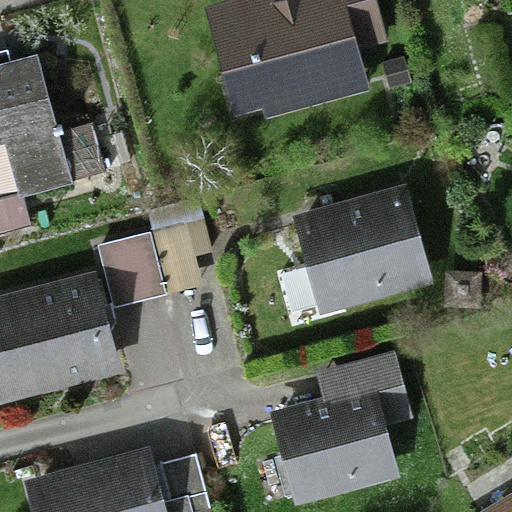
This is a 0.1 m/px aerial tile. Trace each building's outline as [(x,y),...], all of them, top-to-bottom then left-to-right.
[(308,7),(306,0),(279,0),(221,16),(236,68),(255,63),(265,99),(341,79),(331,42),(342,39),(331,0),(308,7)] [(96,160),(86,124),(63,130),(61,123),(55,125),(35,55),(0,64),(0,140),(5,139),(20,194),(70,181),(66,168),(96,160)] [(401,193),(302,221),(325,302),(423,274),(401,193)] [(12,389),(109,363),(88,281),(0,303),(0,347),(2,349),(12,389)] [(377,420),(406,412),(398,384),(280,417),(300,492),(390,468),(377,420)] [(211,511),(196,452),(159,462),(173,511),(170,511),(159,511),(144,456),(38,484),(45,511),(211,511)] [(511,511),(511,498),(488,511),(511,511)]
